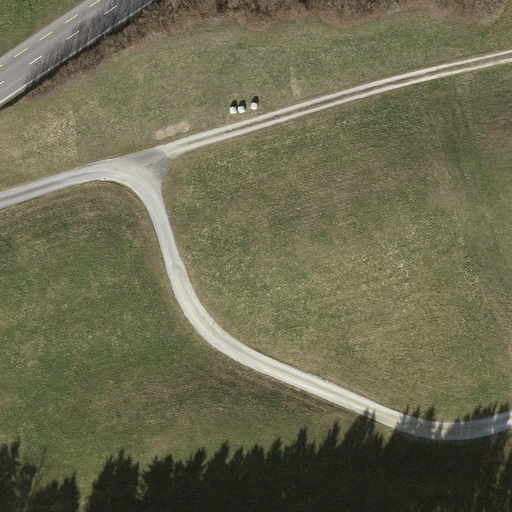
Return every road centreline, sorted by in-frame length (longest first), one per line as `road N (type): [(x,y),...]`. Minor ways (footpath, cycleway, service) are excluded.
road 1 (track): [(511,419),(475,432),(416,427),(238,351),(188,298),(141,164)]
road 2 (track): [(141,164),(511,59)]
road 3 (secondary): [(0,89),(133,0)]
road 4 (track): [(141,164),(0,200)]
